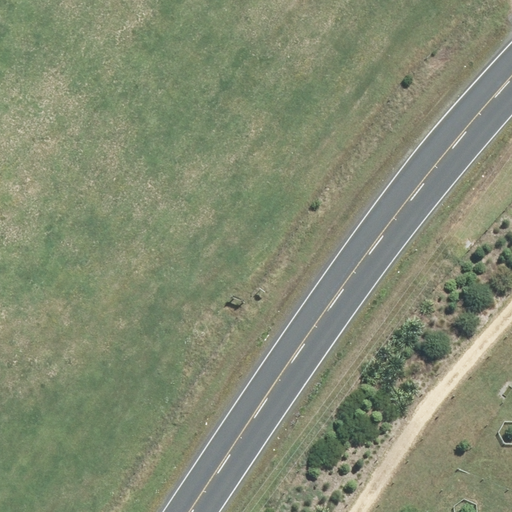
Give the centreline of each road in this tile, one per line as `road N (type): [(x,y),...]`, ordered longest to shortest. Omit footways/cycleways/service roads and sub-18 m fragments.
road 1 (secondary): [(511,79),(375,243),(193,511)]
road 2 (track): [(511,291),(348,511)]
